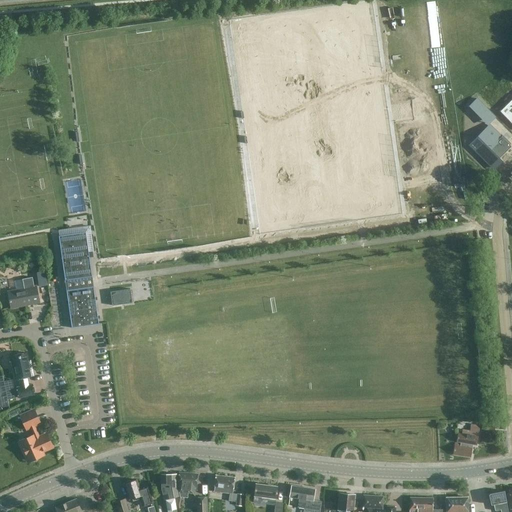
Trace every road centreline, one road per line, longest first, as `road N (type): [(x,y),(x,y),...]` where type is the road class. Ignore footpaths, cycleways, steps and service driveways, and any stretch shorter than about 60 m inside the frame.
road 1 (primary): [(72,476),(136,455),(185,452),(392,472),(511,464)]
road 2 (residential): [(511,402),(499,234),(502,199),(511,187)]
road 3 (residential): [(72,476),(35,328),(0,335)]
